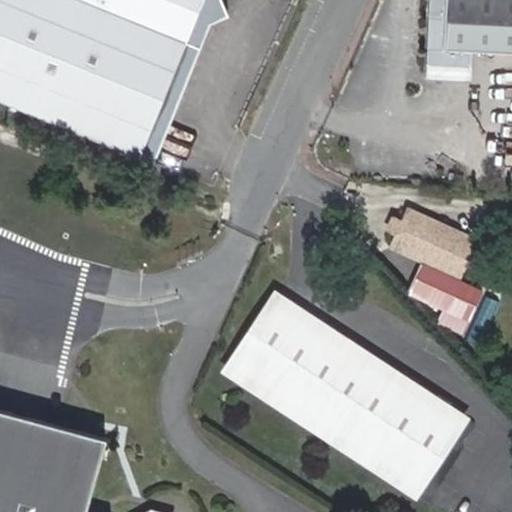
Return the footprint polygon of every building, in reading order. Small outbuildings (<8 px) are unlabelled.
[(0,0),(0,96),(136,149),(181,35),(92,0),(0,0)] [(511,0),(428,0),(425,64),(469,66),(471,52),(511,53),(511,0)] [(438,269),(453,235),(402,212),(387,245),(438,269)] [(453,235),(438,269),(452,275),(468,240),(453,235)] [(457,416),(436,402),(272,298),(231,360),(355,439),(416,479),(457,416)] [(107,434),(0,406),(0,511),(157,511),(153,505),(139,511),(94,511),(87,510),(107,434)]
